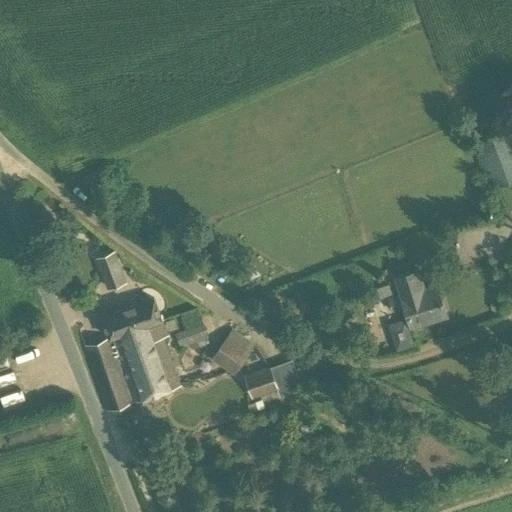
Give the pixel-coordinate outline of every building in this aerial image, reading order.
[(489,190),(511,181),(511,153),(504,133),(472,145),(489,190)] [(114,251),(95,258),(107,289),(126,282),(114,251)] [(422,288),(416,269),(393,276),(399,295),(387,299),(390,310),(402,306),(409,327),(445,316),(435,284),(422,288)] [(164,324),(155,299),(104,316),(111,338),(85,346),(107,410),(180,385),(163,337),(168,336),(164,324)] [(201,324),(174,334),(174,336),(179,348),(206,338),(201,324)] [(234,374),(255,344),(232,328),(211,358),(234,374)] [(252,397),(278,388),(271,368),(270,366),(244,375),(252,397)]
